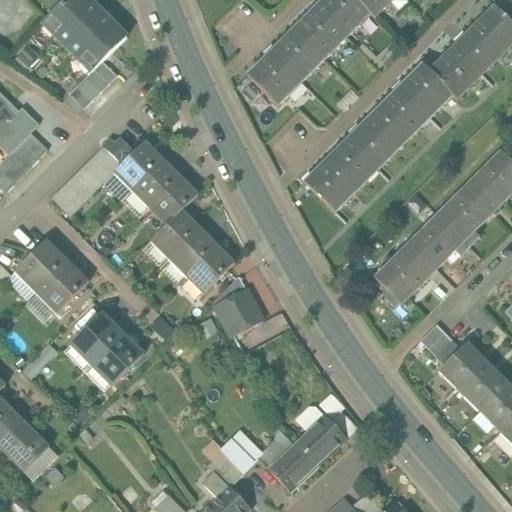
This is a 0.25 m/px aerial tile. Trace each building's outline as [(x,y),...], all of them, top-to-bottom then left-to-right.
[(86,0),(68,0),(68,1),(43,25),(92,74),(94,71),(102,63),(126,40),(86,0)] [(371,16),(357,0),(324,0),(293,31),(325,62),(371,16)] [(357,0),(371,16),(375,20),(394,0),(357,0)] [(511,13),(511,0),(507,0),(497,11),(506,19),(511,13)] [(430,72),(453,97),(458,102),(511,47),(511,25),(506,19),(497,11),(494,8),(430,72)] [(325,62),(293,31),(247,77),(279,108),(325,62)] [(117,78),(102,63),(94,71),(109,86),(117,78)] [(413,136),(453,97),(430,72),(423,65),(383,106),(413,136)] [(109,86),(94,71),(92,74),(87,79),(101,94),(109,86)] [(92,103),(101,94),(87,79),(77,88),(92,103)] [(77,88),(69,96),(84,111),(92,103),(77,88)] [(10,105),(0,94),(0,148),(9,157),(14,152),(22,144),(31,135),(39,127),(22,110),(17,115),(8,107),(10,105)] [(374,175),(413,136),(383,106),(344,145),(374,175)] [(48,152),(31,135),(22,144),(39,161),(48,152)] [(134,155),(121,142),(116,147),(111,142),(104,148),(122,167),(116,173),(135,190),(163,162),(145,144),(134,155)] [(39,161),(22,144),(14,152),(31,169),(39,161)] [(335,214),(374,175),(344,145),(304,184),(335,214)] [(122,167),(104,148),(96,158),(114,175),(116,173),(122,167)] [(31,169),(14,152),(9,157),(6,161),(23,178),(31,169)] [(511,164),(501,154),(438,217),(465,244),(511,196),(511,164)] [(114,175),(96,158),(87,166),(105,184),(114,175)] [(23,178),(6,161),(0,166),(0,171),(15,186),(23,178)] [(163,162),(135,190),(152,207),(180,179),(163,162)] [(105,184),(87,166),(79,175),(96,192),(105,184)] [(15,186),(0,171),(0,189),(6,195),(15,186)] [(96,192),(79,175),(70,183),(88,201),(96,192)] [(180,179),(152,207),(170,225),(182,212),(198,197),(180,179)] [(88,201),(70,183),(62,192),(79,209),(88,201)] [(79,209),(62,192),(53,200),(70,218),(79,209)] [(170,225),(154,241),(171,258),(200,230),(182,212),(170,225)] [(438,217),(375,280),(402,307),(465,244),(438,217)] [(200,230),(171,258),(188,276),(217,247),(200,230)] [(48,242),(17,272),(38,293),(68,263),(48,242)] [(151,244),(146,250),(165,267),(179,279),(184,274),(151,244)] [(217,247),(188,276),(207,294),(236,265),(217,247)] [(90,285),(68,263),(38,293),(60,315),(90,285)] [(11,278),(0,266),(0,283),(3,286),(11,278)] [(246,291),(214,308),(231,340),(263,323),(246,291)] [(103,315),(73,344),(93,365),(123,335),(103,315)] [(436,327),(420,343),(428,351),(445,335),(436,327)] [(123,335),(93,365),(115,386),(145,357),(123,335)] [(445,335),(428,351),(437,360),(453,344),(445,335)] [(459,394),(487,365),(467,345),(438,374),(459,394)] [(479,414),(507,385),(487,365),(459,394),(479,414)] [(511,389),(507,385),(479,414),(499,434),(511,420),(511,389)] [(0,446),(22,424),(0,401),(0,446)] [(324,419),(297,445),(318,468),(345,441),(324,419)] [(511,420),(499,434),(511,446),(511,420)] [(22,424),(0,446),(0,451),(12,464),(14,462),(25,472),(23,474),(25,476),(49,451),(22,424)] [(297,445),(269,471),(290,494),(318,468),(297,445)] [(255,464),(240,449),(230,459),(237,469),(244,476),(255,464)] [(237,469),(230,459),(219,470),(234,486),(244,476),(237,469)] [(229,489),(215,475),(203,486),(218,500),(205,511),(250,511),(251,511),(229,489)] [(182,511),(169,498),(168,498),(170,500),(158,511),(157,509),(156,510),(157,511),(182,511)]
